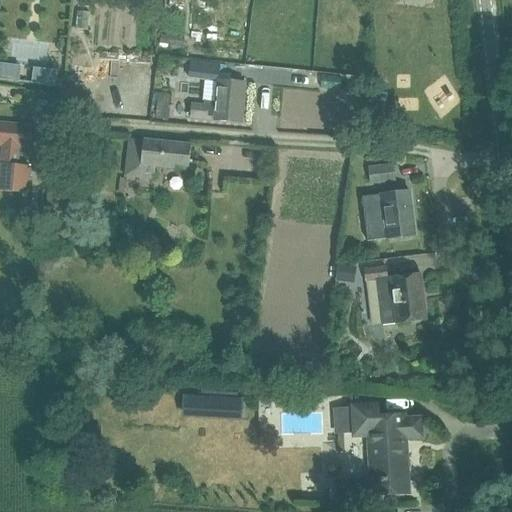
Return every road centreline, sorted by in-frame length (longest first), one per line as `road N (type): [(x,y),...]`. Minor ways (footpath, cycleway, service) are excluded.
road 1 (residential): [(503,157),(464,160),(65,120)]
road 2 (unclassified): [(503,157),(483,0)]
